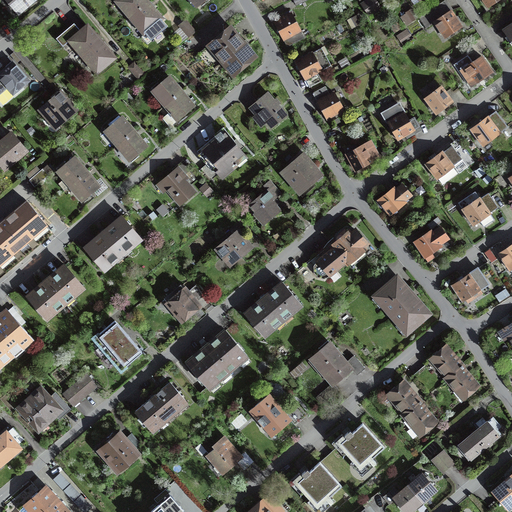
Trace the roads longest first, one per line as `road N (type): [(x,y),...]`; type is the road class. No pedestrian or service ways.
road 1 (residential): [(0,496),(353,195)]
road 2 (residential): [(0,294),(275,61)]
road 3 (residential): [(221,511),(453,315)]
road 4 (residential): [(511,75),(353,195)]
road 5 (residential): [(275,61),(353,195)]
